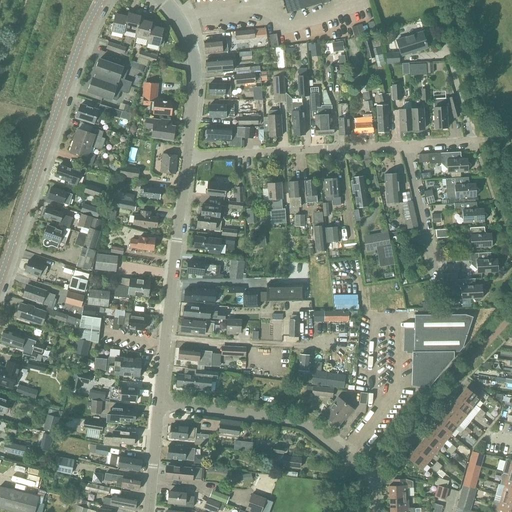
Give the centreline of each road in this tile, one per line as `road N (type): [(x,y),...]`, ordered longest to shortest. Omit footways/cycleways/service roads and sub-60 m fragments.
road 1 (tertiary): [(0,277),(67,77),(103,0)]
road 2 (residential): [(159,403),(187,154)]
road 3 (residential): [(369,473),(301,422),(159,403)]
road 4 (residential): [(187,154),(402,145)]
road 5 (residential): [(187,154),(192,52),(164,0)]
road 6 (residential): [(402,145),(434,273)]
